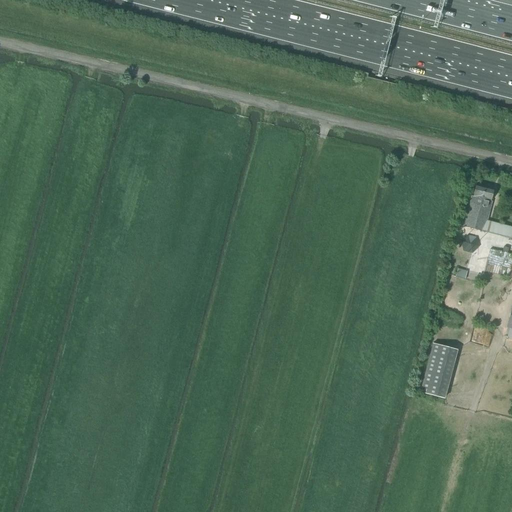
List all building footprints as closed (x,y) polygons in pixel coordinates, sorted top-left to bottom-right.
[(462,224),(462,226),(464,227),(511,239),(511,235),(511,228),(486,222),(492,202),(490,201),(493,189),(476,185),(473,197),(471,196),(464,224),(462,224)] [(479,250),(477,235),(461,238),(463,252),(479,250)] [(511,255),(490,250),(484,272),(508,278),(510,269),(511,261),(511,255)] [(455,277),(463,279),(465,280),(467,272),(458,269),(455,277)] [(433,344),(420,393),(443,399),(456,350),(433,344)]
